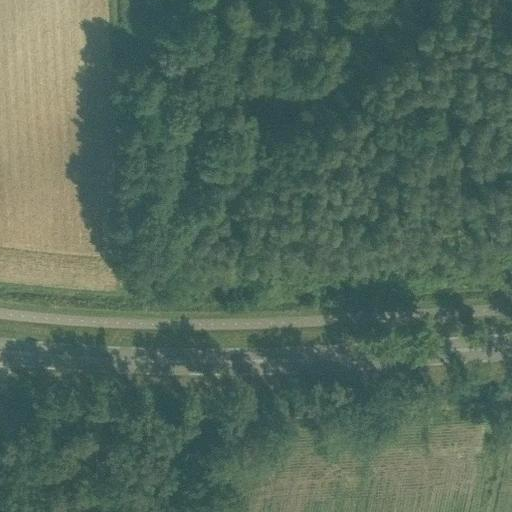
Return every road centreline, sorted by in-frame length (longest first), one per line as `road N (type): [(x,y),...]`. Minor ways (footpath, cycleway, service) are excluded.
road 1 (secondary): [(511,344),(172,362),(0,352)]
road 2 (track): [(201,511),(231,359)]
